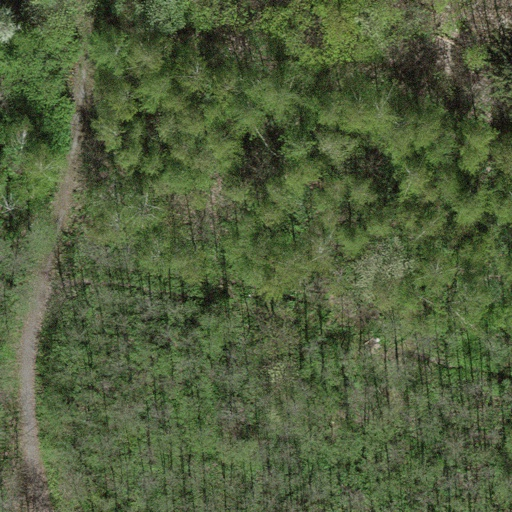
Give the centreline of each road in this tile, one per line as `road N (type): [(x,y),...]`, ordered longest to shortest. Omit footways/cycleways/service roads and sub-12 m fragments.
road 1 (trunk): [(511,456),(336,420),(0,329)]
road 2 (trunk): [(0,400),(458,511)]
